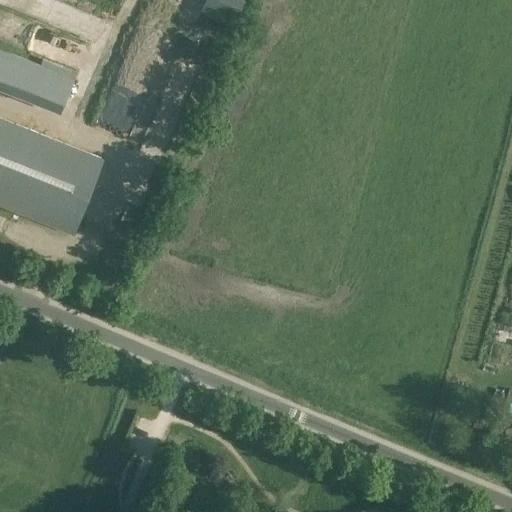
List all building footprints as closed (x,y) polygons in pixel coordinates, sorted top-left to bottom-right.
[(162,0),(148,0),(146,7),(169,14),(173,3),(162,0)] [(185,0),(184,2),(198,9),(202,0),(185,0)] [(0,88),(52,103),(54,95),(63,98),(72,69),(0,47),(0,88)] [(115,70),(104,120),(125,125),(136,74),(115,70)] [(0,115),(0,206),(74,235),(105,156),(0,115)]
